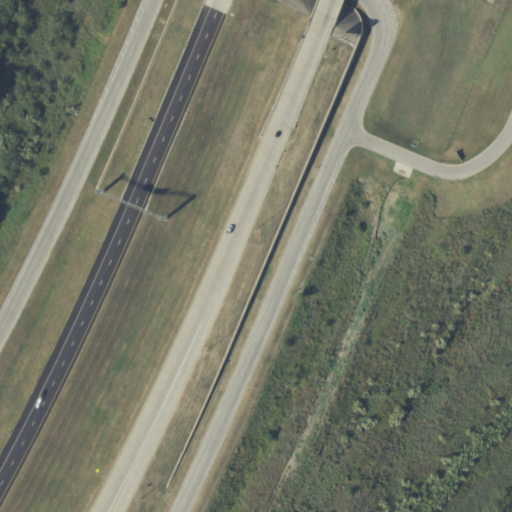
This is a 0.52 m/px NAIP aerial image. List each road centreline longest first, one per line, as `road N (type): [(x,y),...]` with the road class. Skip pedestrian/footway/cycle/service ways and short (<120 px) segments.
road 1 (tertiary): [(179,511),(378,46),(378,17),(367,0),(80,172),(0,332)]
road 2 (motorway): [(99,511),(163,395),(331,25)]
road 3 (motorway): [(231,0),(0,484)]
road 4 (residential): [(344,130),(428,166),(458,170),(492,154),(511,126)]
road 5 (motorway): [(114,511),(163,395)]
